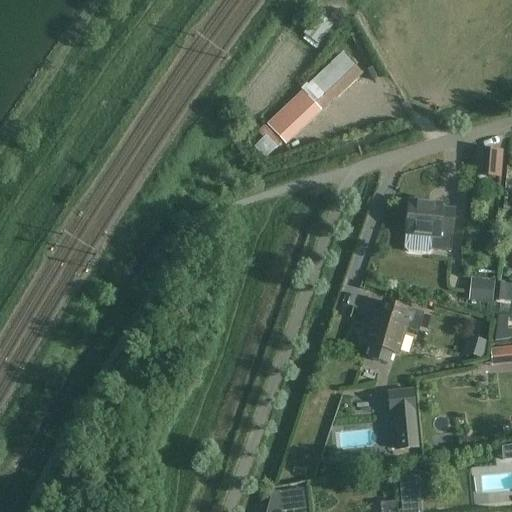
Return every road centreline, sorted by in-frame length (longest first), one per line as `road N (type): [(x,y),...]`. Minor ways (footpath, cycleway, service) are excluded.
road 1 (track): [(0,165),(109,0)]
road 2 (residential): [(350,172),(511,124)]
